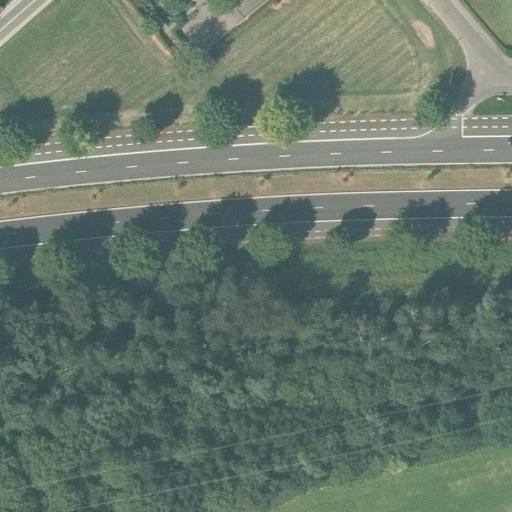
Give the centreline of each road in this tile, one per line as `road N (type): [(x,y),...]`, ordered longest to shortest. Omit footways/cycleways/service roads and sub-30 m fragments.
road 1 (primary): [(0,235),(253,211),(511,203)]
road 2 (primary): [(435,151),(0,181)]
